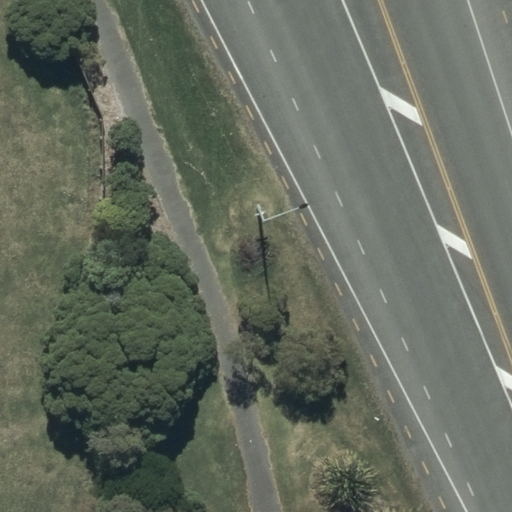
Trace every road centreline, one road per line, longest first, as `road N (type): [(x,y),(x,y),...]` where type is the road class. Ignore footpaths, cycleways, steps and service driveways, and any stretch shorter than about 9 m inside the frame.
road 1 (trunk): [(511,498),(304,0)]
road 2 (trunk): [(424,0),(511,258)]
